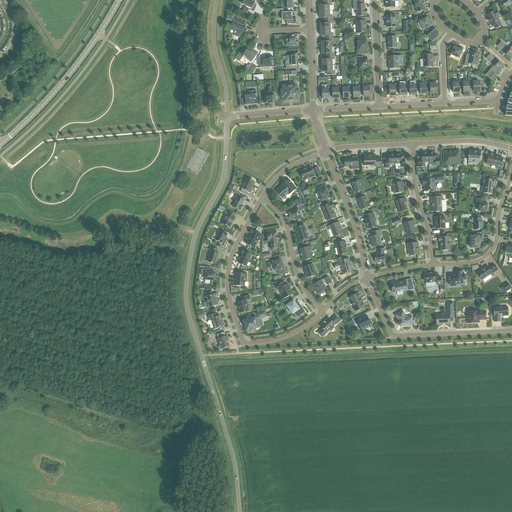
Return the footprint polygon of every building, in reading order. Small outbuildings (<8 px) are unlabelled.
[(244,0),(242,4),(245,6),(246,6),(245,8),(249,10),(254,12),(257,5),(254,4),(256,0),(244,0)] [(285,0),(286,1),(286,8),(287,8),(287,9),(293,8),(293,7),(294,7),(294,3),(293,3),(292,0),(285,0)] [(364,0),(359,0),(353,0),(353,9),(357,9),(357,16),(366,16),(366,15),(367,15),(367,9),(365,9),(365,4),(364,0)] [(384,0),(385,1),(386,1),(386,8),(391,8),(392,9),(393,9),(394,9),(394,8),(394,7),(395,7),(395,1),(396,1),(395,0),(384,0)] [(414,0),(417,12),(425,10),(423,0),(414,0)] [(331,2),(325,3),(325,6),(319,6),(320,12),(329,11),(333,11),(333,6),(331,6),(331,2)] [(494,25),(496,29),(502,26),(497,16),(499,16),(497,10),(492,13),(491,12),(489,13),(489,14),(487,15),(489,19),(489,20),(490,22),(492,26),(494,25)] [(333,11),(329,11),(320,12),(320,18),(325,18),(326,21),(332,20),(332,15),(330,15),(329,12),(333,11)] [(293,25),(297,25),(297,21),(296,21),(296,15),(291,16),(291,12),(282,13),(283,19),(287,19),(287,24),(293,24),(293,25)] [(387,23),(387,27),(396,27),(395,19),(396,19),(396,15),(386,15),(387,21),(386,21),(386,23),(387,23)] [(419,21),(423,30),(433,25),(431,22),(430,23),(427,17),(419,21)] [(332,20),(326,21),(326,24),(320,24),(321,30),(330,29),(330,24),(332,24),(332,23),(332,20)] [(357,28),(357,33),(361,33),(361,32),(366,32),(365,25),(366,25),(366,20),(356,21),(356,28),(357,28)] [(231,27),(230,30),(234,31),(232,35),(239,38),(241,34),(245,35),(247,30),(244,29),(245,25),(246,25),(236,21),(236,22),(233,21),(232,24),(231,27)] [(440,33),(435,28),(432,32),(427,36),(432,41),(430,43),(430,47),(437,47),(436,40),(440,37),(439,37),(439,38),(437,35),(439,33),(440,34),(440,33)] [(330,29),(321,30),(321,36),(326,36),(326,39),(333,38),(333,33),(334,32),(333,30),(333,29),(330,29)] [(292,35),(284,36),(284,40),(286,40),(286,46),(294,46),(294,47),(298,47),(298,42),(296,42),(296,39),(294,39),(294,38),(292,38),(292,35)] [(388,41),(388,48),(397,48),(396,36),(387,36),(388,41)] [(327,42),(321,42),(322,48),(331,47),(333,47),(333,42),(333,38),(326,39),(327,42)] [(356,46),(358,46),(358,50),(357,50),(357,54),(369,53),(369,49),(367,49),(367,41),(366,41),(366,38),(358,38),(358,42),(356,42),(356,46)] [(511,49),(511,50),(502,41),(497,46),(499,48),(510,58),(511,55),(511,49)] [(242,49),(235,59),(239,62),(243,57),(251,63),(254,58),(258,53),(255,51),(251,48),(248,46),(246,48),(244,51),(242,49)] [(459,58),(463,48),(460,47),(459,49),(454,46),(450,54),(459,58)] [(331,47),(322,48),(322,54),(327,53),(327,57),(332,56),(334,56),(334,53),(334,52),(334,48),(333,47),(331,47)] [(470,52),(469,60),(465,59),(464,66),(468,67),(468,64),(476,65),(477,61),(478,61),(479,59),(478,58),(479,54),(470,52)] [(287,61),(285,61),(285,66),(286,66),(286,67),(286,69),(288,69),(288,66),(290,66),(298,65),(298,61),(296,61),(296,59),(298,59),(298,55),(298,53),(291,53),(291,55),(287,56),(287,61)] [(489,71),(485,75),(493,80),(500,70),(503,65),(500,63),(490,53),(486,58),(495,67),(490,73),(489,71)] [(433,54),(422,54),(423,59),(424,67),(423,67),(423,71),(429,70),(429,67),(433,67),(433,58),(433,54)] [(402,55),(398,56),(388,56),(389,61),(389,62),(389,69),(399,68),(399,64),(403,64),(402,55)] [(328,59),(322,60),(323,66),(332,65),(332,60),(334,59),(334,56),(332,56),(327,57),(328,59)] [(260,58),(260,68),(265,68),(265,66),(270,66),(270,67),(275,67),(274,57),(260,58)] [(362,57),(354,57),(354,64),(359,64),(359,69),(362,68),(364,70),(365,68),(368,68),(368,60),(362,60),(362,57)] [(248,73),(251,75),(257,67),(253,65),(248,73)] [(332,65),(323,66),(323,72),(328,71),(328,75),(335,74),(335,71),(334,65),(332,65)] [(469,82),(463,82),(463,80),(459,80),(459,82),(459,88),(463,88),(464,92),(470,91),(470,88),(469,88),(469,82)] [(469,88),(470,88),(474,88),(474,91),(480,91),(479,81),(474,82),(474,80),(469,80),(469,82),(469,88)] [(459,82),(453,83),(453,81),(448,81),(449,89),(453,89),(453,92),(459,92),(459,88),(459,82)] [(294,85),(294,84),(293,83),(292,83),(291,82),(288,83),(287,83),(286,84),(286,85),(286,86),(283,86),(284,90),(282,91),(282,97),(284,97),(285,101),(298,100),(297,96),(300,96),(299,89),(297,89),(296,85),(294,85)] [(426,84),(420,84),(420,82),(415,83),(416,85),(416,90),(420,90),(420,94),(427,94),(426,90),(426,84)] [(426,90),(430,90),(431,93),(437,93),(436,84),(430,84),(430,82),(426,82),(426,84),(426,90)] [(405,85),(400,85),(400,83),(395,84),(395,86),(396,91),(400,91),(400,95),(406,95),(406,91),(405,85)] [(416,85),(410,85),(410,83),(405,83),(405,85),(406,91),(410,91),(410,94),(416,94),(416,90),(416,85)] [(333,89),(333,87),(328,87),(328,84),(322,85),(323,99),(329,98),(329,95),(333,95),(333,89)] [(395,86),(390,86),(389,84),(385,84),(385,92),(389,92),(390,95),(396,95),(396,91),(395,86)] [(359,87),(353,88),(353,94),(353,97),(360,97),(359,93),(364,93),(363,87),(364,87),(363,85),(359,85),(359,87)] [(369,87),(364,87),(363,87),(364,93),(364,97),(370,96),(370,93),(374,93),(374,85),(369,85),(369,87)] [(338,88),(333,89),(333,95),(333,98),(339,98),(339,94),(343,94),(343,88),(343,86),(338,86),(338,88)] [(343,88),(343,94),(343,98),(349,97),(349,94),(353,94),(353,88),(353,86),(349,86),(346,86),(346,88),(343,88)] [(249,95),(245,95),(246,105),(258,104),(257,94),(256,94),(256,90),(248,91),(249,95)] [(266,93),(266,95),(265,95),(266,103),(275,102),(274,94),(273,94),(273,92),(266,93)] [(468,160),(468,164),(475,164),(475,163),(480,163),(481,151),(469,150),(468,160)] [(456,151),(444,152),(444,161),(448,161),(448,165),(460,164),(460,155),(456,155),(456,151)] [(429,162),(428,152),(421,153),(422,159),(417,159),(418,167),(424,167),(424,164),(425,164),(425,162),(429,162)] [(428,152),(429,162),(432,162),(432,164),(434,164),(434,166),(440,166),(439,158),(435,158),(435,152),(428,152)] [(489,153),(486,164),(497,166),(501,167),(503,158),(493,156),(494,154),(489,153)] [(395,164),(395,154),(388,154),(388,160),(385,160),(386,168),(391,168),(390,164),(395,164)] [(395,154),(395,164),(395,166),(401,166),(401,167),(405,167),(405,159),(402,159),(402,154),(395,154)] [(376,165),(376,167),(381,167),(381,158),(376,158),(375,155),(364,156),(364,166),(376,165)] [(345,165),(345,167),(351,166),(351,170),(359,169),(358,166),(359,166),(358,156),(352,157),(352,158),(344,159),(344,161),(343,161),(344,165),(345,165)] [(302,177),(303,179),(316,174),(317,177),(321,175),(318,167),(313,169),(314,169),(312,170),(311,167),(306,168),(304,169),(300,171),(301,174),(300,175),(301,177),(302,177)] [(424,185),(425,190),(431,190),(431,191),(435,191),(435,181),(436,181),(436,179),(445,179),(444,175),(435,175),(435,178),(422,179),(423,185),(424,185)] [(242,189),(241,192),(247,195),(248,192),(250,193),(252,189),(251,189),(255,182),(247,178),(243,185),(242,184),(241,188),(242,189)] [(485,178),(483,193),(492,194),(493,189),(492,189),(493,184),(494,184),(495,180),(485,178)] [(394,188),(395,193),(404,192),(404,188),(403,188),(402,182),(397,182),(396,179),(388,180),(389,187),(392,186),(394,188)] [(276,191),(282,198),(283,198),(284,200),(285,200),(287,198),(287,197),(285,196),(288,194),(289,194),(296,188),(289,180),(282,185),(282,186),(276,191)] [(353,186),(356,193),(364,190),(362,185),(361,186),(359,180),(351,183),(352,187),(353,186)] [(321,201),(329,198),(326,189),(327,189),(325,185),(315,189),(317,193),(318,192),(321,201)] [(242,205),(245,200),(236,195),(234,200),(236,201),(232,207),(240,211),(243,206),(242,205)] [(362,210),(369,207),(365,196),(357,199),(358,202),(359,202),(362,210)] [(441,200),(443,200),(442,197),(431,197),(432,207),(430,207),(431,211),(436,211),(436,212),(437,212),(439,212),(440,211),(442,211),(441,200)] [(405,202),(407,202),(406,198),(396,201),(399,213),(408,210),(405,202)] [(484,212),(487,212),(487,208),(488,208),(488,205),(488,204),(486,203),(486,199),(476,198),(475,203),(476,203),(479,206),(478,211),(481,211),(481,212),(484,213),(484,212)] [(296,203),(297,206),(293,208),(295,210),(289,213),(292,220),(296,218),(298,221),(303,218),(299,211),(304,209),(302,205),(306,203),(304,199),(300,201),(296,203)] [(331,209),(334,207),(332,203),(330,204),(329,203),(322,206),(325,216),(327,220),(327,221),(335,218),(331,209)] [(235,221),(237,217),(225,211),(224,214),(226,215),(222,223),(230,228),(234,221),(235,221)] [(367,225),(368,229),(372,228),(373,228),(375,228),(375,227),(376,226),(375,221),(376,221),(373,213),(365,215),(366,219),(365,219),(366,223),(367,225)] [(445,223),(446,223),(446,219),(444,219),(444,216),(434,217),(435,221),(436,229),(437,229),(439,229),(440,229),(445,228),(445,223)] [(474,230),(483,230),(483,225),(483,222),(482,222),(482,219),(472,219),(472,223),(474,223),(474,230)] [(404,223),(407,235),(416,232),(415,228),(414,228),(413,225),(414,225),(413,221),(404,223)] [(334,237),(343,234),(341,229),(342,229),(339,222),(327,227),(328,229),(331,228),(334,237)] [(306,230),(307,229),(306,228),(305,227),(304,225),(295,228),(296,232),(300,241),(309,238),(306,230)] [(254,248),(261,234),(252,229),(250,233),(251,234),(246,244),(254,248)] [(226,238),(228,234),(220,230),(215,240),(222,244),(226,237),(226,238)] [(379,236),(381,236),(380,230),(373,232),(373,236),(370,237),(371,240),(373,247),(381,245),(379,236)] [(276,232),(267,234),(269,241),(271,241),(273,249),(279,248),(276,232)] [(441,251),(450,250),(449,236),(438,237),(439,241),(440,241),(441,251)] [(471,240),(471,248),(479,248),(479,242),(483,242),(483,236),(468,236),(468,240),(471,240)] [(347,253),(346,248),(347,248),(345,241),(335,243),(336,248),(337,247),(339,255),(347,253)] [(418,247),(419,247),(418,242),(407,244),(408,251),(409,250),(410,256),(419,254),(418,247)] [(511,245),(505,244),(503,251),(506,251),(506,253),(511,254),(511,245)] [(303,261),(313,258),(312,257),(311,258),(309,251),(310,251),(309,246),(299,249),(303,261)] [(216,264),(219,254),(216,253),(217,249),(210,247),(209,251),(211,251),(207,261),(216,264)] [(384,251),(386,251),(385,248),(378,250),(378,253),(379,253),(378,254),(374,255),(375,259),(376,259),(376,263),(377,263),(377,264),(381,263),(381,262),(386,261),(384,251)] [(246,267),(252,254),(243,250),(241,253),(243,254),(238,263),(242,265),(243,265),(246,267)] [(340,261),(340,263),(334,264),(335,269),(341,268),(343,274),(340,275),(347,274),(348,273),(353,272),(352,272),(350,264),(351,264),(349,259),(344,260),(343,257),(336,258),(337,261),(339,261),(340,261)] [(279,274),(285,273),(284,268),(283,268),(281,260),(273,262),(268,263),(269,268),(274,267),(275,270),(278,270),(279,274)] [(305,271),(307,278),(312,277),(313,277),(315,277),(315,276),(316,275),(314,270),(315,270),(314,266),(313,266),(313,264),(303,267),(304,271),(305,271)] [(482,270),(477,273),(480,277),(480,278),(481,279),(482,279),(482,280),(492,273),(493,273),(498,270),(494,264),(489,268),(488,266),(484,269),(484,268),(482,270)] [(209,269),(201,269),(201,275),(205,275),(205,279),(215,280),(215,273),(209,273),(209,269)] [(462,279),(466,279),(465,275),(462,275),(462,271),(455,272),(455,274),(448,275),(449,283),(452,282),(452,286),(456,286),(456,284),(462,283),(462,279)] [(246,282),(247,274),(237,273),(237,277),(236,277),(235,280),(234,285),(245,286),(245,282),(246,282)] [(425,278),(423,280),(425,282),(426,283),(426,287),(437,285),(442,284),(441,277),(436,277),(436,273),(431,273),(429,273),(429,274),(424,274),(425,278)] [(328,276),(324,278),(321,280),(311,285),(311,286),(312,285),(314,290),(315,289),(318,294),(318,295),(322,293),(323,293),(324,292),(325,291),(326,290),(323,283),(326,282),(328,285),(332,283),(328,276)] [(407,291),(414,289),(411,279),(405,280),(405,281),(399,282),(399,279),(390,281),(392,281),(393,288),(392,288),(392,289),(394,288),(395,292),(407,290),(407,291)] [(284,281),(277,285),(275,286),(275,287),(278,288),(280,292),(281,291),(285,298),(283,298),(283,299),(293,294),(288,284),(286,285),(284,281)] [(508,283),(503,286),(507,291),(511,288),(508,283)] [(205,296),(207,307),(218,305),(217,301),(216,301),(214,294),(213,295),(212,291),(205,293),(206,296),(205,296)] [(349,297),(356,312),(361,309),(362,310),(364,309),(364,308),(365,308),(358,293),(353,295),(352,295),(350,295),(350,297),(349,297)] [(247,300),(250,300),(249,295),(242,297),(243,301),(238,302),(238,306),(238,308),(239,308),(240,313),(249,311),(247,300)] [(305,312),(306,312),(299,302),(296,304),(294,301),(287,306),(292,314),(294,313),(297,318),(298,318),(297,317),(305,311),(305,312)] [(436,315),(436,325),(450,324),(450,315),(454,314),(453,302),(450,303),(450,307),(447,307),(447,313),(440,313),(441,315),(436,315)] [(494,316),(495,322),(500,322),(500,316),(502,315),(502,316),(508,315),(508,307),(494,308),(494,316)] [(261,316),(266,314),(265,310),(257,313),(258,316),(256,317),(251,318),(250,318),(248,319),(243,321),(243,322),(244,324),(246,331),(250,330),(251,331),(251,332),(252,332),(253,332),(254,332),(255,331),(255,330),(255,328),(259,327),(256,319),(261,318),(261,316)] [(412,326),(412,317),(408,317),(405,315),(403,311),(395,315),(399,323),(399,325),(401,326),(403,325),(412,326)] [(467,315),(468,323),(479,323),(479,320),(486,319),(486,311),(471,312),(471,311),(468,311),(467,313),(467,315)] [(216,313),(208,316),(209,319),(211,319),(214,329),(224,326),(223,322),(222,322),(220,315),(217,316),(216,313)] [(337,324),(340,321),(336,316),(332,319),(331,320),(329,318),(320,326),(323,329),(320,331),(318,330),(325,334),(330,329),(330,330),(331,330),(333,328),(333,327),(336,323),(337,324)] [(366,329),(373,326),(370,320),(369,320),(367,316),(358,320),(360,324),(359,325),(361,330),(362,330),(363,332),(364,333),(366,331),(366,329)] [(220,342),(222,349),(230,347),(228,340),(229,340),(227,335),(226,336),(224,332),(217,334),(218,338),(217,339),(218,343),(220,342)]
